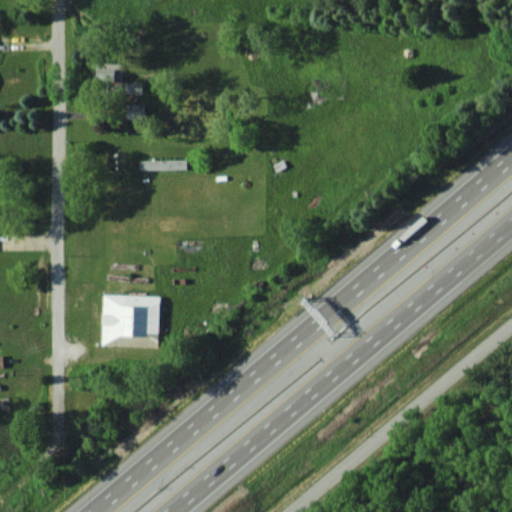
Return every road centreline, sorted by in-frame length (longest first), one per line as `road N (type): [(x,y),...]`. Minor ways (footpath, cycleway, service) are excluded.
road 1 (residential): [(54,378),(55,0)]
road 2 (residential): [(298,511),(511,334)]
road 3 (motorway): [(235,389),(90,511)]
road 4 (motorway): [(352,357),(451,268)]
road 5 (motorway): [(511,151),(413,235)]
road 6 (motorway): [(168,511),(265,430)]
road 7 (motorway): [(413,235),(319,318)]
